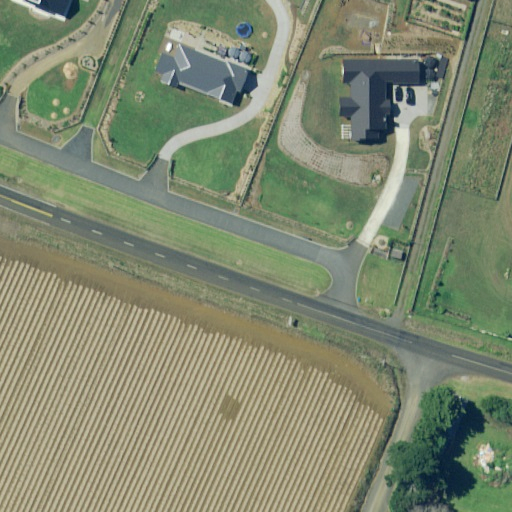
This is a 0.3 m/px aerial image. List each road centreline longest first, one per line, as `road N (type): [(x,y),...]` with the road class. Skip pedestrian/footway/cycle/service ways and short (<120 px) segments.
road 1 (unclassified): [(343,264),(0,136)]
road 2 (unclassified): [(327,313),(0,194)]
road 3 (unclassified): [(376,511),(430,347)]
